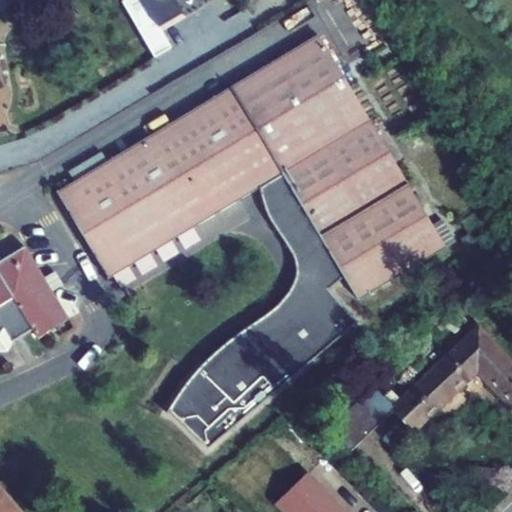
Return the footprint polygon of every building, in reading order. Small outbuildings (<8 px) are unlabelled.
[(0,0),(0,13),(22,0),(0,0)] [(123,0),(121,1),(154,59),(171,49),(159,27),(183,13),(174,0),(123,0)] [(318,35),(56,193),(81,234),(347,82),(318,35)] [(362,107),(347,82),(81,234),(108,279),(202,222),(362,107)] [(362,107),(202,222),(259,188),(282,174),(344,277),(358,300),(446,247),(433,226),(362,107)] [(169,410),(208,449),(358,322),(329,289),(344,277),(282,174),(259,188),(260,196),(263,205),(267,215),(272,224),(278,232),(294,258),(296,266),(296,272),(295,277),(294,282),(291,289),(287,294),(292,299),(208,370),(202,363),(195,371),(185,383),(177,395),(169,410)] [(455,242),(442,220),(433,226),(446,247),(455,242)] [(0,280),(33,262),(24,247),(0,261),(0,280)] [(0,280),(0,351),(7,351),(12,343),(32,331),(37,339),(68,320),(33,262),(0,280)] [(511,364),(478,329),(402,401),(393,410),(394,411),(407,425),(413,431),(477,370),(511,406),(511,364)] [(43,400),(55,423),(91,405),(80,382),(43,400)] [(374,388),(330,430),(351,452),(394,411),(393,410),(402,401),(392,392),(385,399),(374,388)] [(432,492),(489,497),(491,469),(473,467),(472,479),(433,476),(432,492)] [(340,511),(341,511),(307,476),(276,506),(281,511),(340,511)] [(0,511),(22,511),(0,486),(0,511)]
